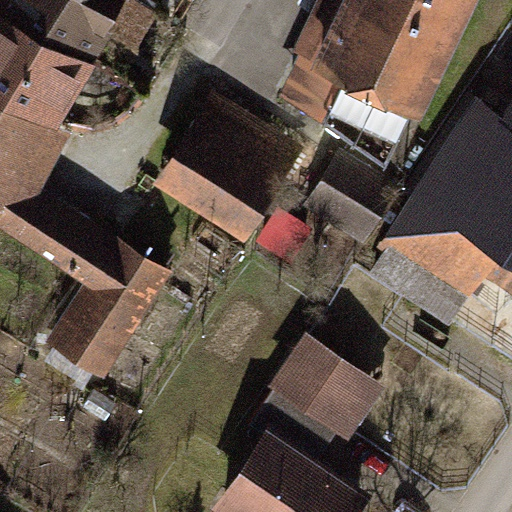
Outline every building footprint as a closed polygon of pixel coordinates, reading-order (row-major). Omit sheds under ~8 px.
[(0,0),(0,211),(5,215),(0,224),(0,230),(95,283),(64,339),(112,366),(164,274),(17,192),(125,0),(0,0)] [(127,0),(112,31),(139,45),(160,4),(152,0),(127,0)] [(460,115),(509,0),(327,0),(285,98),(422,158),(442,112),(460,115)] [(511,106),(488,91),(395,243),(511,314),(511,106)] [(318,147),(215,93),(168,183),(271,237),(318,147)] [(413,193),(344,151),(310,205),(379,248),(413,193)] [(404,379),(318,328),(281,389),(367,440),(404,379)] [(380,511),(392,494),(288,427),(234,511),(235,511),(380,511)]
